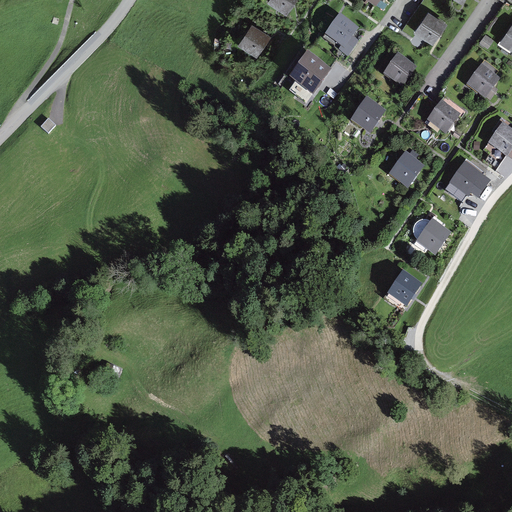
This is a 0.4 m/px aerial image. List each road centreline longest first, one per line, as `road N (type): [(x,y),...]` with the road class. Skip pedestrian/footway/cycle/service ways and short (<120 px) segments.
road 1 (track): [(58,122),(99,160),(90,221),(114,276),(112,347),(151,403),(193,426),(228,465)]
road 2 (track): [(482,208),(418,340),(433,371),(511,413)]
road 3 (tertiary): [(0,138),(129,0)]
